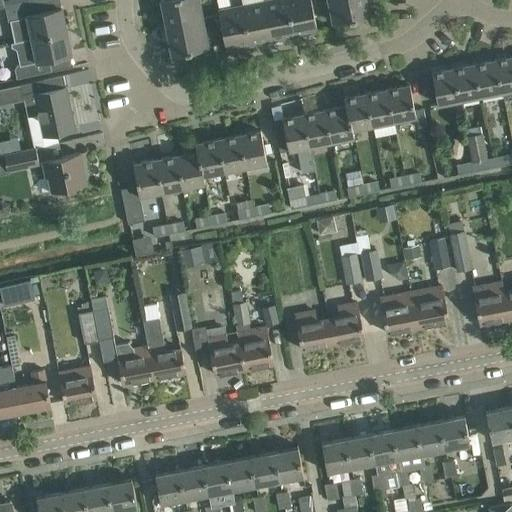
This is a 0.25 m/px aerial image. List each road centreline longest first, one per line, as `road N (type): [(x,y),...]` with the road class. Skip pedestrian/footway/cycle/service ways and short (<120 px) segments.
road 1 (unclassified): [(0,453),(511,354)]
road 2 (residential): [(457,0),(408,44),(205,96),(171,90),(141,59),(126,0)]
